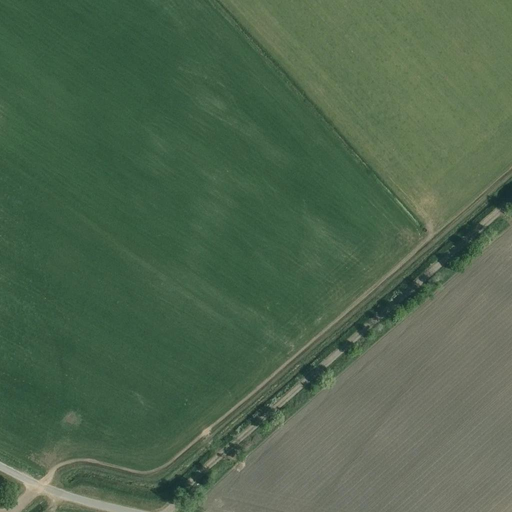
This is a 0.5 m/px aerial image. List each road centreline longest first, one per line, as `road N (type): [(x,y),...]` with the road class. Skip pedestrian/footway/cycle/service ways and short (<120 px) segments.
road 1 (track): [(166,511),(195,477),(511,201)]
road 2 (unclassified): [(131,511),(60,494),(0,465)]
